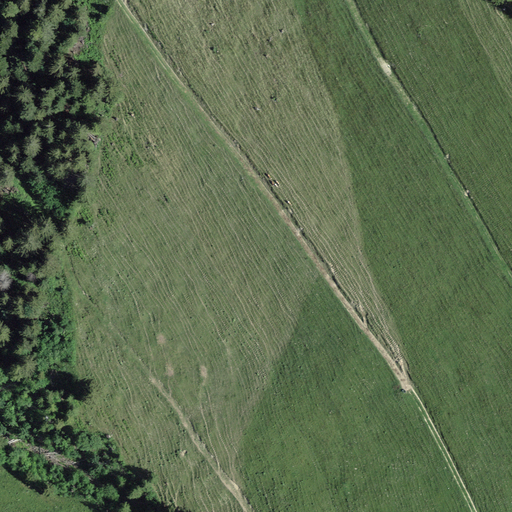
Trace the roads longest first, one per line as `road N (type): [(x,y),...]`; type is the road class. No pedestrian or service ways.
road 1 (track): [(121,0),(411,386),(473,511)]
road 2 (track): [(511,270),(351,0)]
